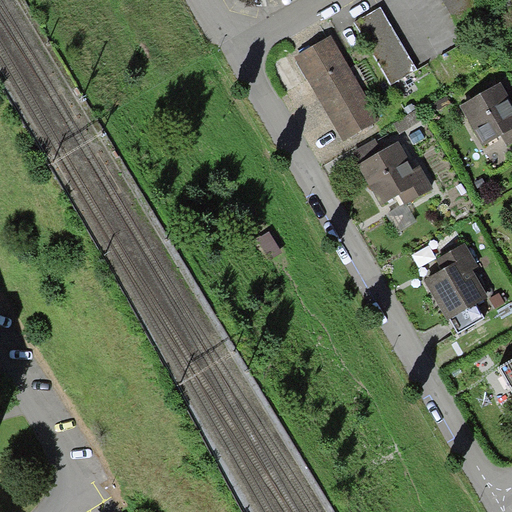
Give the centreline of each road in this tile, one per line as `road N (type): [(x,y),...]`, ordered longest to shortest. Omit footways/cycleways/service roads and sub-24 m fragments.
road 1 (residential): [(495,498),(237,47)]
road 2 (residential): [(56,511),(77,494),(0,358)]
